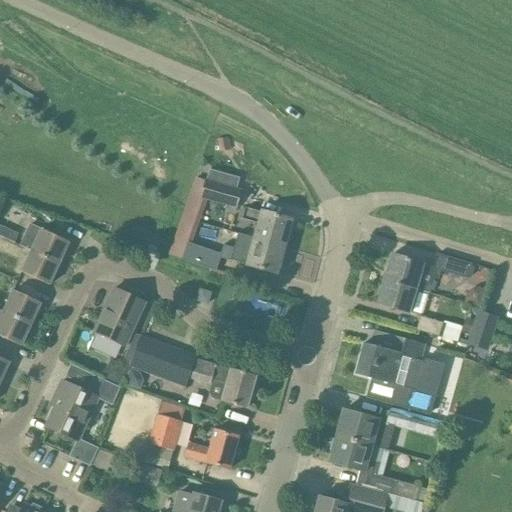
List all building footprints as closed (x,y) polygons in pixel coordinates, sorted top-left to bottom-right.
[(225,139),(218,140),(220,152),(231,150),(229,141),(228,138),(225,139)] [(240,191),(236,190),(239,179),(209,170),(201,198),(235,208),(240,191)] [(201,198),(205,182),(195,178),(189,195),(201,198)] [(259,224),(255,239),(284,247),(291,220),(262,212),(261,213),(245,208),(242,219),(259,224)] [(21,247),(32,252),(59,264),(69,243),(31,225),(21,247)] [(284,247),(255,239),(250,254),(234,250),(234,249),(223,246),(221,254),(188,243),(182,260),(216,272),(220,259),(231,262),(231,261),(247,265),(247,266),(276,274),(284,247)] [(59,264),(32,252),(22,273),(49,286),(59,264)] [(384,280),(429,293),(431,294),(438,271),(467,280),(471,265),(439,255),(434,269),(423,265),(391,255),(384,280)] [(422,318),(429,293),(384,280),(377,304),(422,318)] [(485,290),(478,287),(472,289),(467,293),(464,303),(480,308),(485,290)] [(145,303),(114,289),(94,333),(125,347),(145,303)] [(211,293),(200,290),(197,301),(208,304),(211,293)] [(4,312),(31,325),(41,304),(14,291),(4,312)] [(471,310),(473,312),(474,315),(478,316),(479,314),(480,309),(472,307),(471,310)] [(0,336),(21,346),(31,325),(4,312),(0,310),(0,336)] [(473,331),(471,337),(469,344),(486,350),(496,319),(479,314),(478,316),(476,321),(473,331)] [(420,318),(416,330),(439,337),(443,324),(420,318)] [(464,334),(471,337),(473,331),(476,321),(468,319),(464,334)] [(443,324),(439,337),(457,342),(462,327),(443,322),(443,324)] [(196,358),(140,337),(129,367),(185,388),(188,378),(210,385),(212,381),(225,385),(221,402),(246,409),(256,377),(231,369),(230,370),(196,360),(196,358)] [(364,344),(355,375),(371,379),(367,397),(427,413),(440,366),(420,360),(424,345),(415,342),(396,337),(392,351),(370,346),(364,344)] [(102,378),(119,386),(127,369),(126,368),(130,359),(125,357),(121,366),(110,361),(102,378)] [(0,382),(9,363),(0,358),(0,382)] [(125,385),(140,390),(143,380),(139,373),(130,370),(125,385)] [(55,408),(46,427),(77,442),(86,423),(97,398),(112,405),(120,387),(92,375),(92,376),(93,377),(86,392),(79,389),(62,382),(55,397),(51,406),(55,408)] [(185,409),(159,402),(143,463),(168,469),(185,409)] [(383,450),(388,451),(395,425),(343,411),(343,412),(344,412),(337,437),(371,446),(383,450)] [(446,423),(412,414),(409,428),(443,437),(446,423)] [(238,437),(214,431),(208,449),(188,444),(185,458),(229,470),(238,437)] [(383,450),(371,446),(337,437),(336,439),(333,440),(330,450),(332,453),(330,462),(329,462),(329,463),(368,474),(364,488),(412,501),(423,504),(427,490),(376,476),(380,462),(383,450)] [(113,456),(98,450),(92,464),(91,466),(106,472),(113,456)] [(421,511),(423,504),(364,488),(357,486),(356,486),(349,484),(349,485),(350,486),(345,504),(319,497),(315,511),(383,511),(384,508),(398,511),(421,511)] [(217,511),(221,501),(194,494),(194,496),(180,492),(174,511),(217,511)]
